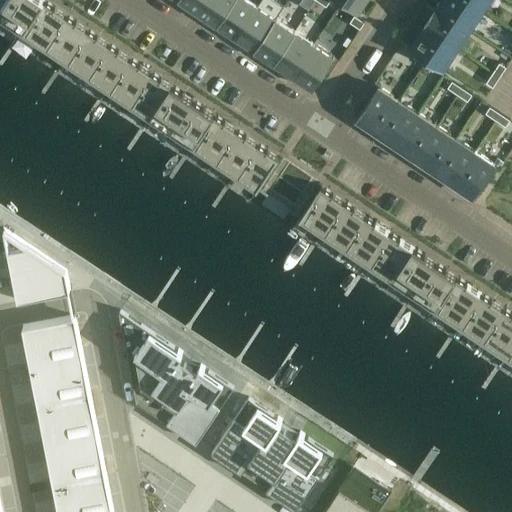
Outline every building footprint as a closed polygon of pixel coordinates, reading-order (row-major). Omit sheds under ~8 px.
[(5,0),(0,8),(0,16),(22,32),(42,0),(5,0)] [(42,0),(22,32),(43,46),(64,14),(43,0),(42,0)] [(180,0),(198,12),(205,0),(180,0)] [(205,0),(198,12),(217,24),(233,0),(205,0)] [(250,0),(233,0),(217,24),(236,37),(257,5),(250,0)] [(342,0),(359,11),(366,0),(342,0)] [(482,10),(466,0),(442,0),(437,8),(469,29),(482,10)] [(488,0),(466,0),(482,10),(488,0)] [(257,5),(236,37),(255,50),(276,17),(257,5)] [(469,29),(437,8),(424,27),(457,48),(469,29)] [(43,46),(64,60),(86,28),(64,14),(43,46)] [(360,29),(364,22),(354,15),(350,22),(360,29)] [(276,17),(255,50),(274,62),(295,30),(276,17)] [(457,48),(424,27),(411,46),(417,50),(427,57),(437,64),(443,68),(457,48)] [(86,28),(64,60),(86,74),(107,42),(86,28)] [(295,30),(274,62),(293,75),(314,43),(295,30)] [(86,74),(107,89),(128,57),(107,42),(86,74)] [(334,56),(314,43),(293,75),(313,88),(334,56)] [(423,64),(427,57),(417,51),(413,57),(423,64)] [(107,89),(128,103),(149,71),(128,57),(107,89)] [(437,64),(427,57),(423,64),(433,71),(437,64)] [(499,62),(493,72),(499,77),(506,67),(499,62)] [(128,103),(149,117),(171,85),(149,71),(128,103)] [(499,77),(493,72),(486,82),(493,87),(499,77)] [(447,87),(458,94),(462,87),(452,81),(447,87)] [(149,117),(171,131),(192,99),(171,85),(149,117)] [(377,132),(399,99),(379,86),(358,118),(377,132)] [(472,94),(462,87),(458,94),(468,100),(472,94)] [(171,131),(192,145),(213,114),(192,99),(171,131)] [(396,144),(418,112),(399,99),(377,132),(396,144)] [(490,106),(485,113),(495,119),(500,113),(490,106)] [(415,157),(437,125),(418,112),(396,144),(415,157)] [(510,119),(500,113),(495,120),(505,126),(510,119)] [(192,145),(213,160),(235,128),(213,114),(192,145)] [(434,170),(456,138),(437,125),(415,157),(434,170)] [(213,160),(234,174),(256,142),(235,128),(213,160)] [(453,182),(475,150),(456,138),(434,170),(453,182)] [(234,174),(257,189),(278,157),(256,142),(234,174)] [(473,195),(494,163),(475,150),(453,182),(473,195)] [(300,218),(322,233),(343,201),(321,186),(300,218)] [(322,233),(343,247),(365,215),(343,201),(322,233)] [(343,247),(368,263),(389,231),(365,215),(343,247)] [(368,263),(392,280),(414,248),(389,231),(368,263)] [(29,246),(8,250),(18,300),(70,290),(66,270),(29,246)] [(392,280),(414,294),(435,262),(414,248),(392,280)] [(414,294),(435,308),(456,276),(435,262),(414,294)] [(435,308),(460,325),(481,293),(456,276),(435,308)] [(460,325),(481,339),(502,307),(481,293),(460,325)] [(481,339),(506,355),(511,345),(511,313),(502,307),(481,339)] [(182,352),(119,309),(137,401),(142,404),(144,400),(157,409),(189,361),(180,355),(182,352)] [(75,316),(23,326),(59,511),(112,511),(110,495),(106,475),(102,458),(99,438),(95,418),(89,388),(85,367),(81,346),(75,316)] [(198,367),(189,361),(157,409),(169,417),(167,421),(197,441),(234,386),(200,364),(198,367)] [(282,419),(248,396),(212,451),(241,471),(244,467),(257,476),(289,428),(280,422),(282,419)] [(298,434),(289,428),(257,476),(269,484),(266,488),(296,508),(333,453),(300,431),(298,434)] [(129,472),(138,471),(135,449),(126,450),(129,472)] [(348,474),(324,511),(325,511),(376,511),(392,489),(378,480),(372,490),(348,474)] [(426,511),(412,503),(405,511),(426,511)]
